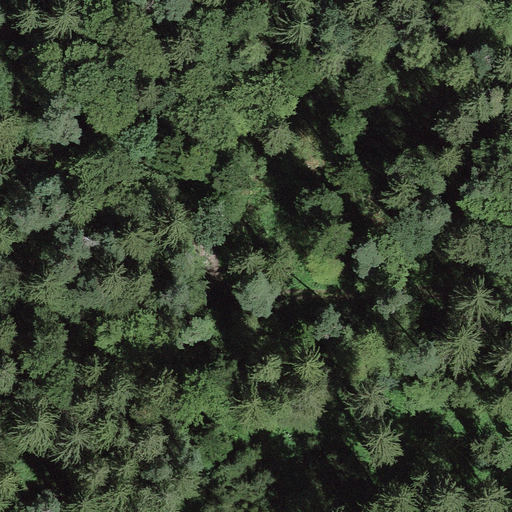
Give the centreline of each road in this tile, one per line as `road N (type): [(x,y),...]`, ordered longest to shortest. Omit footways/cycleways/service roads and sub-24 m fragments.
road 1 (track): [(0,98),(131,166),(173,205),(195,265),(173,291),(121,308),(0,325)]
road 2 (track): [(195,265),(511,288)]
